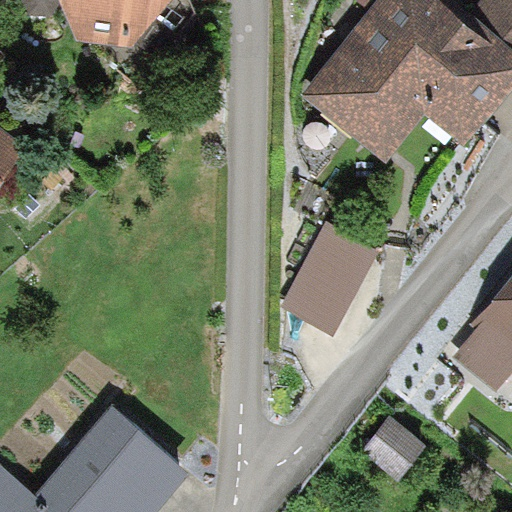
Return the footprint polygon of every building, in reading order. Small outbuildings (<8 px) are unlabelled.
[(70,0),(79,22),(132,28),(150,0),(70,0)] [(511,0),(473,0),(473,1),(471,0),(369,0),(302,86),(386,151),(427,99),(468,131),(511,74),(511,0)] [(0,118),(0,161),(6,166),(27,140),(0,118)] [(328,215),(286,296),(334,320),(376,239),(328,215)] [(511,266),(472,318),(479,323),(459,348),(498,378),(511,359),(511,266)] [(139,511),(188,456),(115,394),(37,485),(6,458),(0,464),(0,511),(139,511)] [(384,430),(364,454),(395,481),(416,457),(384,430)]
